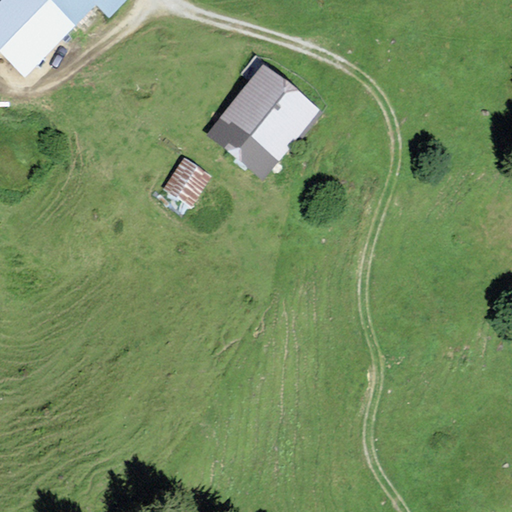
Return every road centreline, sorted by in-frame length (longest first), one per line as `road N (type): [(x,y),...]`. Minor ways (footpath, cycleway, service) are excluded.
road 1 (track): [(404,511),(369,448),(379,382),(363,285),(394,173),(393,126),(375,89),(335,59)]
road 2 (track): [(155,0),(46,81),(27,90),(0,82)]
road 3 (track): [(167,0),(335,59)]
